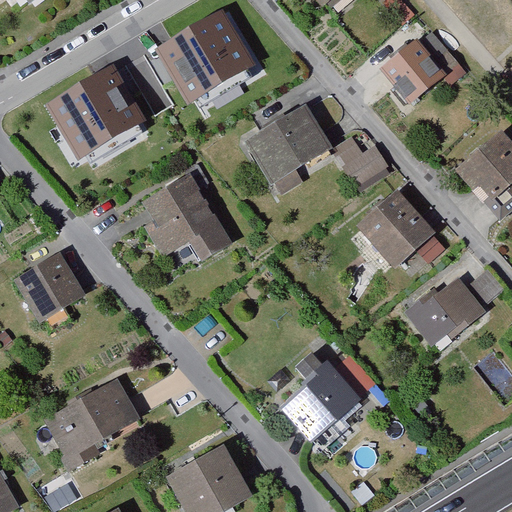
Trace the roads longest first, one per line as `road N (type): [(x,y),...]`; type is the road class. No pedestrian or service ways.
road 1 (residential): [(304,511),(305,493),(0,145)]
road 2 (residential): [(262,0),(511,281)]
road 3 (residential): [(182,0),(0,105)]
